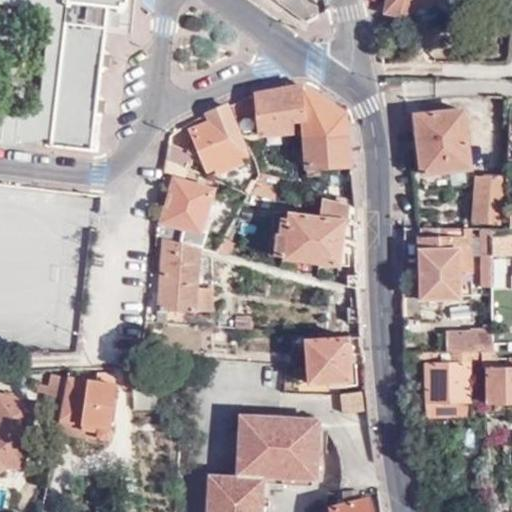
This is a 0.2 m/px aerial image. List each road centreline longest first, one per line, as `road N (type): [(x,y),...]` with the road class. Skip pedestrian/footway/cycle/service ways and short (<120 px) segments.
road 1 (tertiary): [(403,511),(381,306),(376,137),(367,108),(346,86)]
road 2 (residential): [(91,353),(108,325),(126,159)]
road 3 (residential): [(160,112),(299,54)]
road 4 (residential): [(0,165),(101,176),(126,159)]
